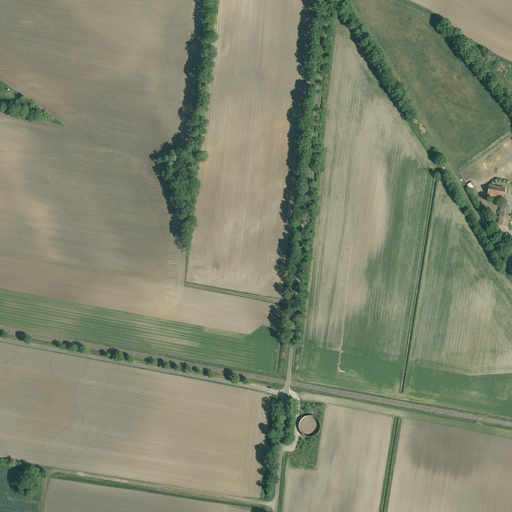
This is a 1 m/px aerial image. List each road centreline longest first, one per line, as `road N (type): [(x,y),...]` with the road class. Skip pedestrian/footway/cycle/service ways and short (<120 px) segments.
road 1 (unclassified): [(327,0),(288,391)]
road 2 (track): [(345,0),(511,259)]
road 3 (unclassified): [(0,336),(288,391)]
road 4 (track): [(50,468),(277,501)]
road 5 (unclassified): [(288,391),(276,511)]
